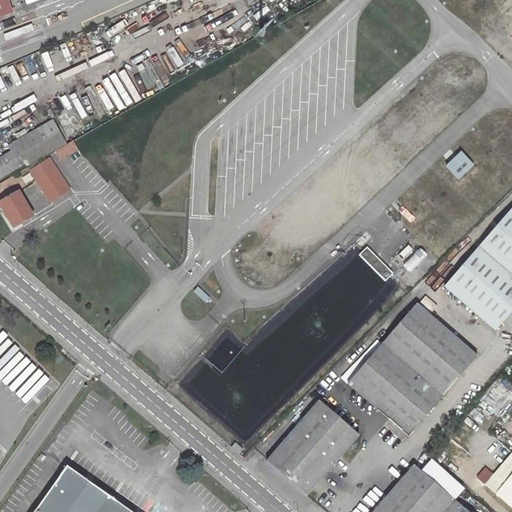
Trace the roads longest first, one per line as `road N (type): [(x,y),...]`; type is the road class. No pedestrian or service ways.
road 1 (secondary): [(0,270),(279,511)]
road 2 (unknown): [(0,510),(102,359)]
